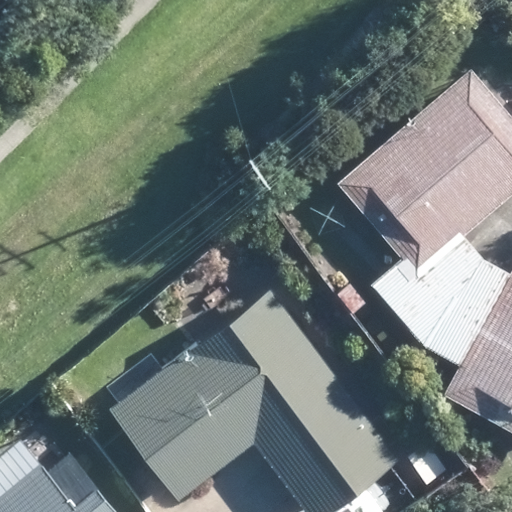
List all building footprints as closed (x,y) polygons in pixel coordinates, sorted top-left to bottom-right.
[(511,191),(511,106),(474,63),(341,178),(406,253),(388,269),(382,273),(376,279),(428,342),(463,362),(447,390),(511,425),(511,269),(486,256),(465,232),(511,191)] [(353,310),(367,298),(352,280),(338,292),(353,310)] [(116,404),(156,458),(183,493),(257,435),(315,511),(323,511),(401,454),(273,286),(195,344),(164,368),(120,400),(116,404)] [(410,454),(429,477),(441,468),(421,446),(410,454)] [(129,511),(104,480),(93,488),(78,501),(45,461),(0,498),(0,511),(129,511)]
